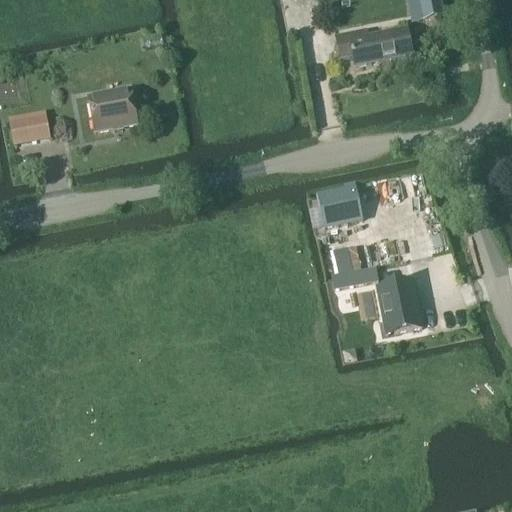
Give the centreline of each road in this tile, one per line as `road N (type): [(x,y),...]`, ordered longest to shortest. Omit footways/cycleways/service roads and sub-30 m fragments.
road 1 (unclassified): [(0,216),(450,130)]
road 2 (unclassified): [(511,318),(450,130)]
road 3 (unclassified): [(450,130),(476,125),(489,111),(492,85),(475,0)]
